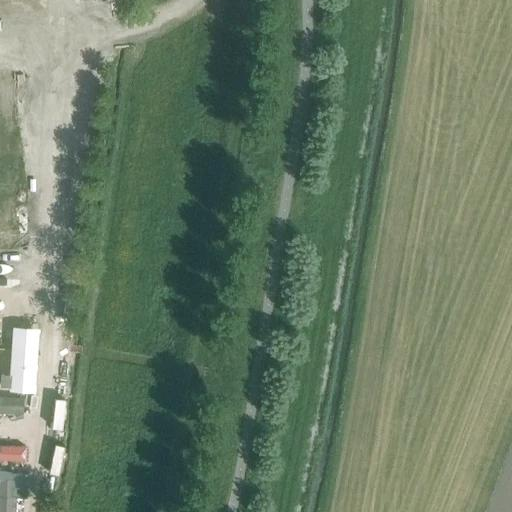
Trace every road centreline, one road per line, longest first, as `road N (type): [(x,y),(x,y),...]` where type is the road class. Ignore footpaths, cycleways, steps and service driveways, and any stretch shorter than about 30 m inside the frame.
road 1 (track): [(36,464),(99,41),(199,0)]
road 2 (track): [(163,511),(238,97),(240,0)]
